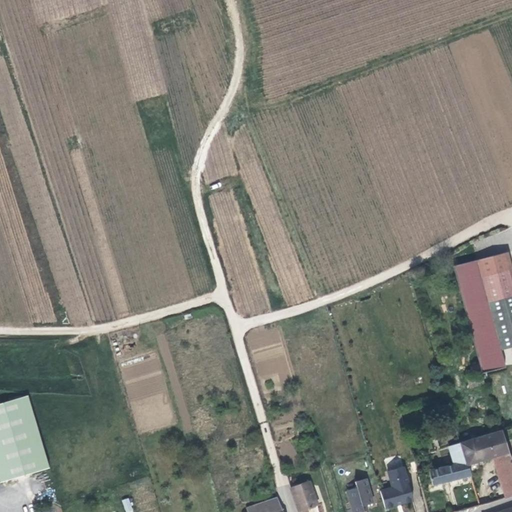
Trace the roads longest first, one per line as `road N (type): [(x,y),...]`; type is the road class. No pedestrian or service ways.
road 1 (track): [(235,327),(196,173),(238,69),(229,0)]
road 2 (track): [(228,97),(262,110),(511,12)]
road 3 (unclassified): [(235,327),(338,295),(511,216)]
road 4 (track): [(224,293),(93,330),(0,330)]
road 5 (residential): [(292,511),(235,327)]
